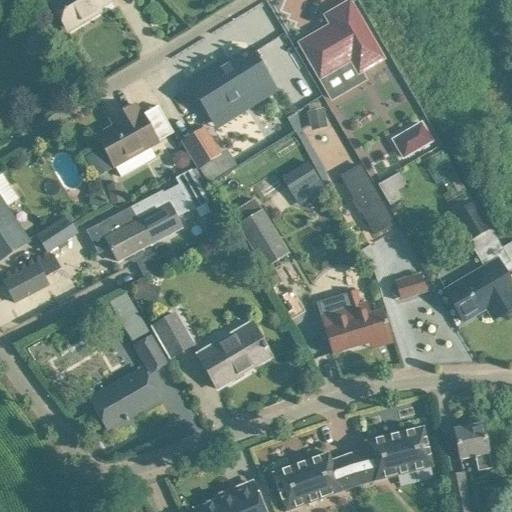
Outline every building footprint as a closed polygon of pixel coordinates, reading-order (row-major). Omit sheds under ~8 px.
[(62,14),(72,30),(90,19),(88,16),(112,2),(110,0),(48,0),(58,16),(62,14)] [(349,3),(333,12),(325,17),(331,26),(300,45),(310,62),(319,79),(351,61),(358,74),(382,60),(349,3)] [(220,116),(271,85),(251,51),(219,71),(216,67),(189,83),(195,94),(193,95),(206,117),(217,110),(220,116)] [(135,106),(120,114),(110,120),(114,127),(96,137),(114,168),(158,144),(140,112),(139,113),(135,106)] [(309,112),(307,113),(311,132),(327,128),(323,109),(321,110),(309,112)] [(382,119),(389,129),(404,119),(397,109),(382,119)] [(434,143),(422,122),(390,140),(402,161),(434,143)] [(205,126),(180,142),(198,171),(223,155),(205,126)] [(389,126),(373,126),(373,149),(389,149),(389,126)] [(101,149),(84,158),(95,178),(112,169),(101,149)] [(292,198),(319,181),(307,162),(280,179),(292,198)] [(374,236),(394,224),(360,165),(340,176),(353,199),(352,202),(359,213),(361,214),(374,236)] [(162,193),(130,209),(150,246),(181,229),(176,219),(192,210),(193,212),(209,203),(192,171),(175,179),(179,186),(163,194),(162,193)] [(0,260),(27,243),(5,209),(18,200),(1,175),(0,176),(0,260)] [(121,188),(107,192),(111,206),(124,202),(121,188)] [(89,194),(88,206),(102,207),(103,195),(89,194)] [(449,208),(484,269),(445,291),(463,322),(496,303),(503,314),(511,308),(511,286),(505,275),(501,268),(510,263),(490,228),(489,229),(469,195),(449,208)] [(230,215),(254,253),(264,269),(288,255),(254,200),(230,215)] [(150,246),(130,209),(87,232),(99,255),(108,249),(110,253),(112,252),(118,263),(150,246)] [(77,233),(67,219),(38,238),(47,252),(77,233)] [(215,221),(205,226),(213,239),(222,234),(215,221)] [(14,304),(50,286),(45,276),(60,269),(53,256),(3,282),(14,304)] [(273,269),(265,273),(274,287),(281,283),(273,269)] [(421,275),(396,283),(398,290),(392,291),(395,301),(400,299),(401,300),(426,293),(421,275)] [(137,283),(134,299),(147,301),(150,285),(137,283)] [(316,305),(331,354),(388,336),(381,313),(369,316),(366,304),(360,306),(356,293),(316,305)] [(126,294),(108,304),(131,343),(149,333),(126,294)] [(174,313),(151,327),(170,358),(192,345),(174,313)] [(197,356),(208,373),(218,390),(271,359),(266,350),(267,349),(252,324),(197,356)] [(150,336),(134,345),(151,374),(167,365),(150,336)] [(107,391),(90,402),(107,430),(125,420),(126,422),(128,421),(127,419),(159,400),(142,371),(107,391)] [(491,468),(482,425),(454,431),(460,461),(477,458),(479,471),(491,468)] [(348,456),(358,486),(374,482),(376,482),(376,481),(431,468),(433,468),(432,466),(423,430),(423,428),(421,429),(366,443),(365,443),(365,445),(365,444),(367,451),(348,456)] [(342,492),(358,486),(348,456),(331,462),(328,456),(329,456),(328,454),(327,455),(273,475),(273,474),(272,475),(272,476),(273,476),(285,511),(287,511),(340,492),(341,493),(342,492)] [(453,511),(470,511),(463,476),(447,479),(453,511)] [(263,511),(252,484),(251,485),(232,493),(233,496),(196,511),(194,511),(263,511)]
